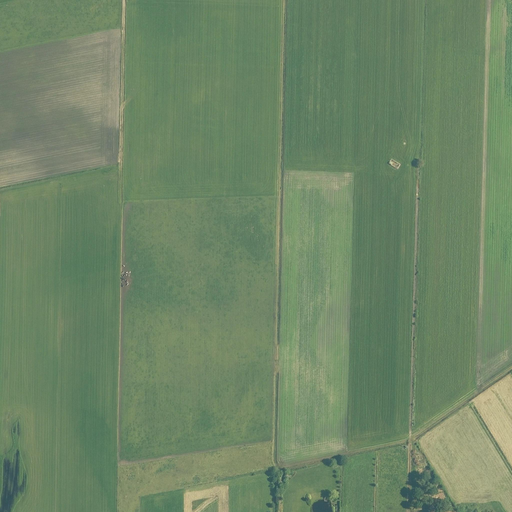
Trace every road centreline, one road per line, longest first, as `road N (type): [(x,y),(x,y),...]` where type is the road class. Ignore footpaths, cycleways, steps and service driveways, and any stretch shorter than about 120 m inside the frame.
road 1 (track): [(422,0),(408,511)]
road 2 (track): [(119,162),(122,0)]
